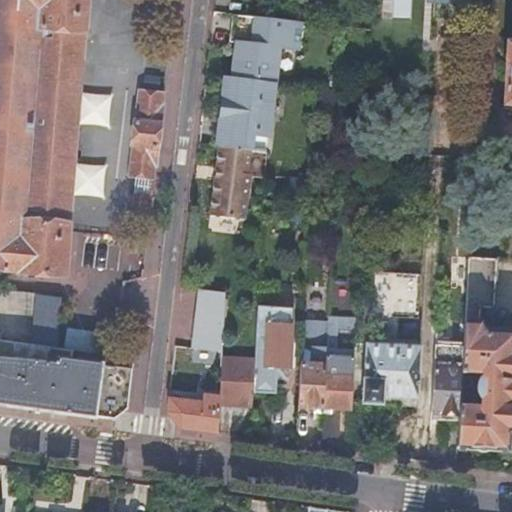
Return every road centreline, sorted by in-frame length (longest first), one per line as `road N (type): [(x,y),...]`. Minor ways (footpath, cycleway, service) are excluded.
road 1 (residential): [(192,0),(138,462)]
road 2 (residential): [(381,489),(138,462)]
road 3 (residential): [(138,462),(0,441)]
road 4 (residential): [(511,511),(381,489)]
